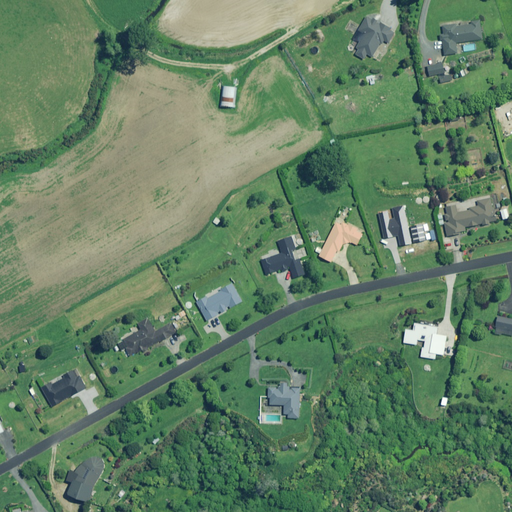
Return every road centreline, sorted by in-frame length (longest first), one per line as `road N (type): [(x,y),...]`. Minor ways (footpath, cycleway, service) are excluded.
road 1 (residential): [(511,257),(302,303),(0,469)]
road 2 (track): [(102,24),(164,60),(228,67),(352,0)]
